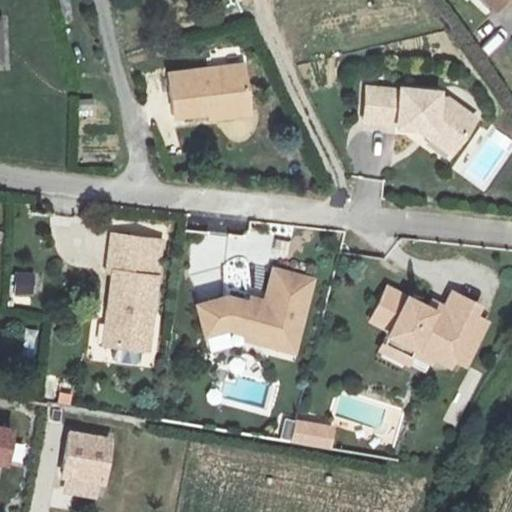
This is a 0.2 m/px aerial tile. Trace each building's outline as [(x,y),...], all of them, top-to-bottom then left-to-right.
[(503,0),(486,0),(496,9),(503,0)] [(175,117),(211,112),(212,118),(251,113),(244,65),(170,76),(175,117)] [(451,153),(475,120),(446,98),(438,97),(439,92),(401,88),(400,91),(368,88),(364,120),(397,123),(397,126),(417,129),(451,153)] [(112,271),(104,343),(147,348),(161,240),(111,234),(107,270),(112,271)] [(295,354),(314,282),(274,272),(265,308),(228,298),(198,306),(206,335),(228,331),(244,335),(246,341),(261,345),(295,354)] [(13,300),(31,301),(33,274),(16,273),(13,300)] [(390,329),(381,350),(428,372),(436,357),(453,366),(456,359),(468,365),(489,322),(477,316),(482,306),(455,293),(448,308),(435,302),(432,309),(387,287),(371,320),(390,329)] [(467,370),(444,422),(457,427),(480,375),(467,370)] [(335,429),(299,422),(295,442),(331,448),(335,429)] [(0,465),(10,467),(17,429),(0,425),(0,465)] [(66,480),(63,493),(96,499),(98,486),(104,488),(113,437),(65,429),(57,480),(66,480)]
